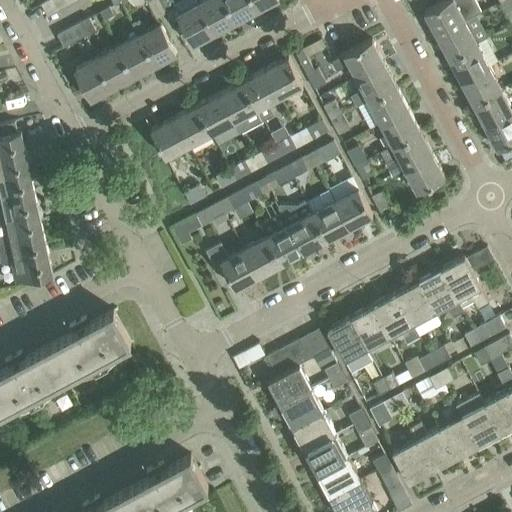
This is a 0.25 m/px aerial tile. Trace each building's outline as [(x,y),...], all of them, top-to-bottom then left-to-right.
[(69,2),(67,0),(43,0),(41,1),(48,13),(69,2)] [(216,29),(200,0),(198,0),(179,10),(178,11),(180,14),(194,40),(216,29)] [(200,0),(216,29),(237,18),(227,0),(200,0)] [(254,0),(227,0),(237,18),(258,6),(254,0)] [(437,32),(466,17),(482,8),(477,0),(441,0),(425,9),(437,32)] [(176,4),(167,10),(171,19),(180,14),(178,11),(179,10),(176,4)] [(90,15),(79,21),(86,33),(97,27),(90,15)] [(139,17),(134,19),(140,31),(156,61),(176,50),(161,20),(148,27),(139,17)] [(466,17),(437,32),(449,54),(477,39),(466,17)] [(86,33),(79,21),(58,32),(64,44),(86,33)] [(140,31),(119,43),(135,72),(156,61),(140,31)] [(327,45),(322,36),(303,46),(308,55),(327,45)] [(350,61),(357,75),(385,60),(372,37),(332,58),(337,68),(350,61)] [(449,54),(461,77),(489,62),(477,39),(449,54)] [(119,43),(97,55),(113,84),(135,72),(119,43)] [(296,50),(308,71),(314,67),(308,55),(303,46),(296,50)] [(289,54),(266,66),(280,94),(304,82),(289,54)] [(113,84),(97,55),(76,66),(92,95),(113,84)] [(356,104),(369,97),(396,82),(385,60),(357,75),(364,87),(351,94),(356,104)] [(461,77),(474,100),(502,86),(489,62),(461,77)] [(314,67),(308,71),(307,71),(315,86),(326,80),(318,65),(314,67)] [(266,66),(242,78),(264,118),(274,112),(268,101),(280,94),(266,66)] [(220,90),(235,118),(241,130),(264,118),(242,78),(220,90)] [(369,97),(381,120),(409,106),(396,82),(369,97)] [(474,100),(486,123),(511,110),(511,105),(502,86),(474,100)] [(220,90),(198,102),(212,130),(235,118),(220,90)] [(325,103),(332,117),(342,111),(335,98),(325,103)] [(198,102),(175,114),(189,142),(212,130),(198,102)] [(381,120),(393,143),(421,128),(409,106),(381,120)] [(511,110),(486,123),(498,146),(511,138),(511,110)] [(342,111),(332,117),(340,133),(351,127),(342,111)] [(189,142),(175,114),(151,127),(166,155),(189,142)] [(323,117),(299,130),(306,142),(329,130),(323,117)] [(0,132),(0,154),(26,149),(22,128),(0,132)] [(400,156),(405,165),(433,151),(421,128),(393,143),(394,144),(381,151),(387,163),(400,156)] [(299,130),(277,142),(283,154),(306,142),(299,130)] [(334,139),(310,151),(317,164),(341,152),(334,139)] [(254,154),(259,165),(260,167),(283,154),(277,142),(254,154)] [(349,149),(356,163),(366,157),(360,144),(349,149)] [(0,154),(0,175),(31,169),(26,149),(0,154)] [(310,151),(287,163),(295,176),(317,164),(310,151)] [(433,151),(405,165),(417,189),(445,174),(433,151)] [(254,154),(231,166),(238,179),(259,165),(254,154)] [(366,157),(356,163),(364,179),(375,173),(366,157)] [(295,176),(287,163),(273,170),(280,184),(295,176)] [(238,179),(231,166),(215,175),(222,187),(238,179)] [(31,169),(0,175),(0,196),(35,189),(31,169)] [(257,181),(243,188),(249,200),(263,194),(257,181)] [(185,190),(191,201),(205,193),(200,182),(185,190)] [(358,184),(335,197),(350,224),(373,212),(358,184)] [(249,200),(243,188),(228,195),(234,208),(249,200)] [(373,193),(376,199),(380,208),(390,203),(383,188),(373,193)] [(35,189),(0,196),(0,218),(40,210),(35,189)] [(335,197),(312,209),(327,237),(350,224),(335,197)] [(196,211),(202,222),(214,216),(217,222),(228,216),(226,211),(227,210),(221,198),(196,211)] [(306,198),(283,210),(304,249),(327,237),(312,209),(306,198)] [(40,210),(0,218),(0,239),(44,230),(40,210)] [(283,210),(261,221),(281,261),(304,249),(283,210)] [(0,253),(1,260),(12,258),(49,250),(44,230),(0,239),(0,253)] [(267,234),(244,246),(259,273),(281,261),(267,234)] [(259,273),(244,246),(239,249),(229,254),(221,239),(206,247),(216,265),(223,261),(235,286),(259,273)] [(479,306),(490,300),(474,269),(495,258),(488,244),(466,255),(465,253),(442,265),(462,304),(474,297),(479,306)] [(49,250),(12,258),(16,278),(53,270),(49,250)] [(436,308),(447,302),(454,314),(464,308),(462,304),(442,265),(420,277),(436,308)] [(420,277),(396,290),(412,321),(436,308),(420,277)] [(396,290),(373,302),(390,333),(412,321),(396,290)] [(373,302),(351,314),(367,345),(390,333),(373,302)] [(74,329),(71,330),(88,363),(131,340),(114,307),(89,321),(86,315),(87,315),(87,314),(70,323),(70,324),(71,324),(74,329)] [(480,338),(506,324),(500,312),(473,326),(480,338)] [(327,327),(343,358),(356,351),(361,358),(371,352),(367,345),(351,314),(327,327)] [(308,331),(319,351),(329,345),(319,326),(308,331)] [(465,330),(471,343),(480,338),(473,326),(465,330)] [(71,330),(28,353),(45,386),(88,363),(71,330)] [(309,356),(314,354),(319,351),(308,331),(298,336),(309,356)] [(511,335),(509,331),(485,344),(492,356),(500,351),(511,345),(511,335)] [(298,362),(299,361),(309,356),(298,336),(288,342),(298,362)] [(288,342),(278,347),(288,367),(298,362),(288,342)] [(435,362),(451,354),(445,342),(428,350),(435,362)] [(485,344),(475,350),(481,362),(492,356),(485,344)] [(314,354),(320,364),(335,355),(329,345),(319,351),(314,354)] [(275,367),(278,373),(288,367),(278,347),(267,353),(275,367)] [(9,363),(0,368),(0,404),(2,409),(45,386),(28,353),(25,355),(22,350),(23,349),(22,349),(5,358),(6,358),(7,358),(9,363)] [(419,355),(425,367),(435,362),(428,350),(419,355)] [(337,359),(325,366),(329,375),(342,368),(337,359)] [(268,378),(280,401),(311,385),(299,361),(298,362),(288,367),(278,373),(268,378)] [(445,381),(455,376),(448,363),(438,369),(445,381)] [(511,369),(509,364),(497,370),(507,388),(511,398),(511,369)] [(275,367),(265,372),(268,378),(278,373),(275,367)] [(390,386),(413,374),(409,367),(394,374),(392,371),(383,375),(390,386)] [(342,368),(329,375),(335,385),(347,378),(342,368)] [(438,369),(416,380),(421,391),(435,384),(436,386),(445,381),(438,369)] [(374,380),(380,391),(390,386),(383,375),(374,380)] [(280,401),(293,424),(324,407),(311,385),(280,401)] [(399,405),(409,400),(403,388),(393,393),(399,405)] [(511,398),(507,388),(484,400),(501,431),(511,424),(511,398)] [(501,431),(484,400),(479,390),(456,402),(462,412),(461,412),(477,444),(501,431)] [(370,405),(379,422),(392,415),(390,410),(399,405),(393,393),(370,405)] [(361,405),(349,411),(354,421),(366,414),(361,405)] [(293,424),(305,447),(336,431),(324,407),(293,424)] [(461,412),(438,424),(455,456),(477,444),(461,412)] [(366,414),(354,421),(359,430),(372,424),(366,414)] [(410,424),(432,468),(455,456),(438,424),(427,430),(421,418),(410,424)] [(305,447),(317,470),(348,453),(336,431),(305,447)] [(432,468),(415,436),(393,448),(409,480),(432,468)] [(386,450),(373,457),(378,467),(391,460),(386,450)] [(151,474),(148,475),(166,507),(208,484),(192,452),(166,466),(163,460),(164,460),(164,459),(147,468),(147,469),(148,468),(151,474)] [(317,470),(329,493),(360,476),(348,453),(317,470)] [(391,460),(378,467),(391,490),(403,483),(391,460)] [(148,475),(106,498),(112,511),(156,511),(166,507),(148,475)] [(366,511),(363,504),(373,499),(360,476),(329,493),(339,511),(366,511)] [(87,508),(79,511),(112,511),(106,498),(102,500),(99,494),(100,494),(100,493),(83,502),(83,503),(84,502),(87,508)]
